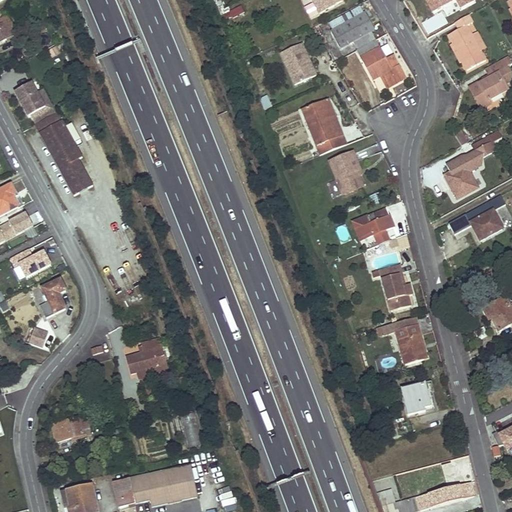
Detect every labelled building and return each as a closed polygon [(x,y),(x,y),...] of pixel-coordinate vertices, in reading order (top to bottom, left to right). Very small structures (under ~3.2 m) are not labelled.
[(312,0),(315,4),(321,15),(335,7),(334,7),(343,2),(342,0),(312,0)] [(455,0),(436,0),(441,8),(455,0)] [(315,4),(306,9),(312,20),(321,15),(315,4)] [(364,14),(361,8),(334,23),(337,29),(332,32),(341,48),(353,42),(372,32),(375,30),(366,13),(364,14)] [(236,26),(247,19),(243,13),(232,19),(236,26)] [(472,24),(468,17),(455,24),(459,30),(447,36),(452,45),(462,63),(467,72),(485,62),(480,52),(472,37),(467,28),(472,24)] [(0,19),(0,44),(15,36),(12,29),(9,24),(12,22),(11,19),(2,25),(0,19)] [(353,42),(358,51),(377,41),(372,32),(353,42)] [(485,49),(477,34),(472,37),(480,52),(485,49)] [(392,70),(377,41),(358,51),(357,51),(372,79),(379,75),(384,73),(390,84),(405,77),(400,65),(392,70)] [(462,63),(452,45),(449,46),(459,65),(462,63)] [(317,79),(303,49),(282,59),(296,89),(317,79)] [(511,65),(507,58),(489,68),(494,77),(490,79),(490,80),(485,84),(483,81),(469,88),(482,110),(491,105),(489,101),(508,90),(505,85),(511,80),(511,76),(507,68),(511,65)] [(494,77),(489,68),(485,70),(489,77),(490,79),(494,77)] [(390,84),(384,73),(379,75),(385,87),(390,84)] [(34,83),(17,92),(22,102),(24,101),(26,105),(24,106),(30,117),(32,116),(36,125),(57,114),(52,105),(46,108),(39,93),(34,83)] [(44,90),(39,93),(46,108),(52,105),(44,90)] [(269,99),(263,101),(268,114),(274,111),(269,99)] [(257,104),(263,116),(268,114),(263,101),(257,104)] [(323,157),(347,146),(343,136),(338,138),(331,122),(326,123),(324,118),(328,116),(322,103),(303,112),(323,157)] [(83,157),(59,113),(57,114),(36,125),(74,196),(93,186),(79,159),(83,157)] [(460,131),(454,135),(462,147),(468,144),(460,131)] [(484,158),(499,150),(492,136),(473,147),(476,152),(468,157),(463,158),(447,166),(450,173),(453,178),(449,181),(453,189),(452,190),(457,200),(478,188),(470,172),(475,169),(481,161),(480,160),(484,158)] [(357,171),(361,169),(354,153),(331,163),(345,195),(364,187),(360,176),(357,171)] [(481,161),(475,169),(483,165),(484,158),(480,160),(481,161)] [(450,173),(444,177),(452,190),(453,189),(449,181),(453,178),(450,173)] [(15,195),(11,187),(0,192),(0,217),(18,208),(12,196),(15,195)] [(480,242),(503,230),(489,204),(469,216),(473,224),(478,232),(475,233),(480,242)] [(394,228),(386,210),(353,224),(361,242),(374,236),(379,246),(390,242),(386,231),(394,228)] [(27,215),(2,228),(8,241),(34,227),(27,215)] [(335,230),(341,244),(351,239),(345,226),(335,230)] [(2,228),(0,229),(0,230),(6,242),(8,241),(2,228)] [(29,250),(11,259),(16,268),(20,266),(27,278),(51,265),(44,253),(33,258),(29,250)] [(402,276),(400,266),(372,274),(374,279),(381,277),(391,312),(411,306),(408,297),(413,296),(410,286),(406,287),(402,288),(399,277),(402,276)] [(66,292),(61,280),(43,289),(49,302),(40,306),(46,319),(66,310),(60,294),(66,292)] [(0,305),(3,312),(9,310),(6,301),(0,303),(0,305)] [(511,316),(510,313),(504,301),(484,311),(489,321),(492,319),(499,332),(511,325),(511,316)] [(415,318),(398,323),(401,331),(417,326),(415,318)] [(420,335),(417,326),(401,331),(398,323),(378,329),(381,337),(395,332),(405,366),(423,360),(416,337),(420,335)] [(30,344),(44,349),(49,334),(35,329),(30,344)] [(427,359),(420,335),(416,337),(423,360),(427,359)] [(162,347),(160,340),(141,345),(143,354),(127,358),(131,375),(147,371),(166,366),(161,348),(162,347)] [(104,353),(102,347),(91,350),(93,356),(104,353)] [(31,376),(26,365),(15,370),(21,381),(31,376)] [(168,372),(166,366),(147,371),(148,377),(168,372)] [(184,391),(182,378),(175,380),(178,392),(184,391)] [(178,392),(175,380),(168,382),(170,393),(171,394),(173,399),(180,398),(178,392)] [(428,393),(426,384),(401,390),(408,416),(426,411),(421,395),(428,393)] [(432,409),(428,393),(421,395),(426,411),(432,409)] [(435,394),(436,407),(444,405),(442,393),(435,394)] [(88,423),(86,416),(80,418),(81,425),(88,423)] [(185,447),(196,446),(195,417),(183,418),(185,447)] [(92,436),(88,423),(81,425),(80,418),(53,425),(57,443),(75,438),(76,440),(92,436)] [(124,436),(122,429),(106,434),(108,441),(124,436)] [(511,429),(500,436),(508,451),(511,448),(511,429)] [(493,448),(495,458),(501,456),(499,447),(493,448)] [(198,498),(191,467),(131,479),(136,504),(151,501),(152,507),(198,498)] [(136,504),(131,479),(114,483),(120,508),(136,505),(136,504)] [(419,511),(474,497),(470,484),(412,500),(415,511),(418,510),(419,511)] [(97,511),(91,487),(67,493),(70,509),(68,510),(68,511),(97,511)] [(375,496),(380,508),(393,505),(389,492),(375,496)] [(70,509),(67,493),(61,494),(66,511),(68,510),(70,509)] [(393,505),(380,508),(381,511),(416,511),(419,511),(418,510),(415,511),(411,511),(410,511),(407,501),(393,505)]
